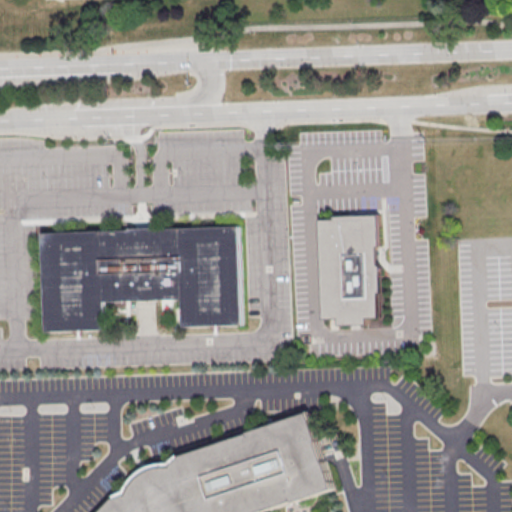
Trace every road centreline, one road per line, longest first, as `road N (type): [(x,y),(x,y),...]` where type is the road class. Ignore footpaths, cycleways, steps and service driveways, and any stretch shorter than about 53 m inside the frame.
road 1 (secondary): [(511,47),(188,58)]
road 2 (secondary): [(185,113),(477,103)]
road 3 (secondary): [(188,58),(0,66)]
road 4 (secondary): [(59,118),(185,113)]
